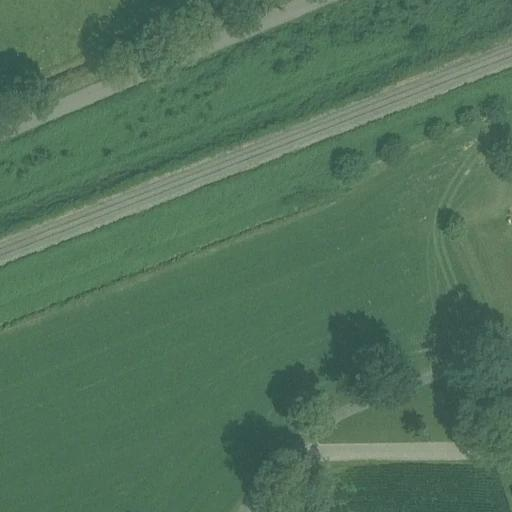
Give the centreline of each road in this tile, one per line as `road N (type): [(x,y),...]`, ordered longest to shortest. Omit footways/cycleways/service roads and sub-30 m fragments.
road 1 (unclassified): [(0,136),(325,0)]
road 2 (unclassified): [(249,511),(351,416),(418,380),(511,348)]
